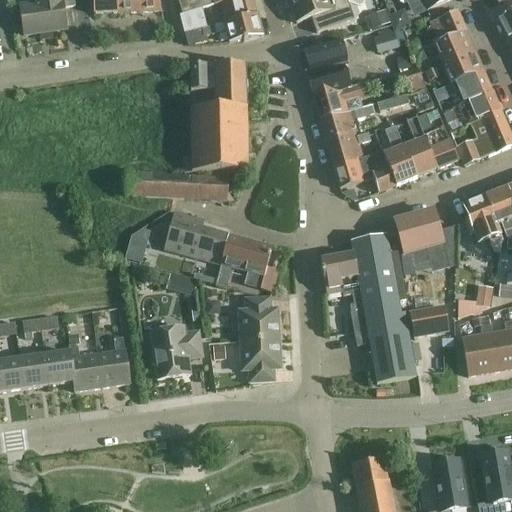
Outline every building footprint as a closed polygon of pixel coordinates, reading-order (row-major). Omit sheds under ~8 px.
[(33,0),(35,5),(20,8),(24,38),(66,32),(63,11),(75,9),(73,0),(33,0)] [(93,0),(94,16),(142,14),(161,13),(158,0),(93,0)] [(177,0),(183,17),(181,18),(182,18),(201,11),(202,11),(221,4),(233,0),(177,0)] [(221,7),(226,24),(256,16),(251,0),(233,0),(202,11),(214,8),(215,9),(221,7)] [(335,0),(329,2),(327,0),(291,0),(288,1),(296,26),(311,21),(317,36),(355,23),(346,0),(335,0)] [(420,0),(426,13),(452,2),(451,0),(420,0)] [(202,11),(201,11),(182,18),(181,18),(180,18),(185,35),(202,31),(206,30),(202,11)] [(429,24),(438,46),(466,34),(457,13),(431,24),(429,24)] [(511,13),(496,22),(511,52),(511,13)] [(262,39),(256,16),(226,24),(226,25),(214,28),(216,36),(226,34),(229,46),(243,43),(244,44),(262,39)] [(205,44),(202,31),(185,35),(188,48),(205,44)] [(434,47),(443,68),(475,54),(466,34),(438,46),(434,47)] [(305,52),(311,74),(346,64),(340,42),(305,52)] [(452,88),(483,74),(475,54),(443,68),(451,88),(452,88)] [(245,66),(190,67),(191,92),(214,92),(215,106),(211,106),(211,110),(246,110),(245,66)] [(423,74),(428,86),(445,79),(440,67),(423,74)] [(343,69),(308,79),(314,101),(349,91),(343,69)] [(406,90),(423,84),(418,71),(401,77),(406,90)] [(461,96),(465,106),(492,94),(483,74),(452,88),(456,98),(461,96)] [(365,86),(349,91),(314,101),(320,122),(349,114),(346,104),(369,98),(365,86)] [(470,128),(473,126),(501,114),(492,94),(465,106),(457,109),(465,130),(470,128)] [(398,100),(376,107),(379,115),(401,109),(398,100)] [(372,108),(349,114),(320,122),(326,144),(356,136),(352,122),(374,116),(372,108)] [(246,110),(211,110),(190,111),(191,159),(183,159),(184,175),(248,174),(246,110)] [(476,143),(456,150),(462,163),(464,169),(479,163),(488,159),(488,160),(511,149),(511,140),(501,114),(473,126),(470,128),(476,143)] [(416,121),(437,173),(458,165),(443,129),(432,134),(426,117),(416,121)] [(404,150),(416,181),(437,173),(416,121),(407,125),(415,145),(404,150)] [(387,166),(395,189),(416,181),(404,150),(402,145),(401,145),(394,130),(385,134),(393,153),(383,157),(386,164),(387,166)] [(368,136),(327,148),(334,170),(363,161),(359,147),(370,144),(368,136)] [(368,160),(381,156),(379,148),(366,152),(368,160)] [(363,161),(334,170),(340,192),(369,183),(365,170),(386,164),(383,157),(383,158),(382,156),(381,156),(368,160),(363,161)] [(371,173),(378,196),(395,189),(387,166),(371,173)] [(225,204),(225,203),(229,182),(127,175),(126,189),(117,188),(117,197),(225,204)] [(511,204),(507,191),(485,199),(496,227),(501,226),(507,243),(506,252),(511,252),(511,204)] [(500,255),(502,244),(503,244),(496,227),(485,199),(463,208),(469,222),(465,224),(470,237),(474,236),(478,245),(489,241),(494,254),(495,254),(500,255)] [(394,224),(394,225),(397,235),(404,258),(400,259),(403,279),(416,278),(412,256),(425,252),(427,259),(442,254),(447,271),(455,269),(455,229),(439,234),(433,214),(417,218),(394,224)] [(164,253),(220,268),(229,238),(202,231),(204,224),(174,216),(164,253)] [(229,238),(220,268),(215,287),(226,290),(231,270),(263,279),(260,292),(272,295),(278,273),(266,270),(272,250),(229,238)] [(356,315),(350,316),(357,350),(370,348),(377,388),(416,381),(405,317),(402,318),(387,238),(350,245),(353,257),(320,263),(322,273),(321,273),(322,277),(323,276),(327,299),(352,294),(356,315)] [(475,271),(476,249),(464,248),(463,270),(475,271)] [(511,300),(511,279),(497,278),(496,300),(511,300)] [(239,315),(240,344),(277,342),(277,336),(278,336),(277,313),(270,313),(270,301),(245,302),(246,314),(239,315)] [(445,308),(409,314),(411,327),(413,337),(448,332),(445,308)] [(41,334),(59,332),(57,320),(39,323),(41,334)] [(39,323),(22,325),(24,337),(41,334),(39,323)] [(486,338),(493,375),(511,372),(511,343),(510,334),(511,334),(511,324),(504,325),(506,335),(492,337),(486,338)] [(0,340),(9,339),(16,338),(14,327),(0,328),(0,340)] [(462,343),(468,380),(493,375),(486,338),(492,337),(490,328),(480,330),(482,339),(462,343)] [(183,331),(150,336),(157,383),(190,378),(187,362),(202,360),(198,335),(184,337),(183,331)] [(116,355),(97,358),(102,391),(130,387),(125,354),(123,341),(114,343),(116,355)] [(240,344),(242,374),(249,374),(249,386),(274,385),(273,373),(280,372),(279,349),(277,349),(277,342),(240,344)] [(70,355),(69,355),(74,385),(73,385),(75,395),(102,391),(97,358),(79,360),(78,348),(69,349),(70,355)] [(74,385),(69,355),(44,359),(49,389),(73,385),(74,385)] [(24,392),(49,389),(44,359),(19,362),(24,392)] [(0,395),(24,392),(19,362),(0,364),(0,395)] [(490,506),(478,508),(478,511),(500,511),(500,506),(511,503),(511,483),(507,455),(482,459),(490,506)] [(358,500),(390,494),(385,467),(390,466),(389,461),(352,468),(358,500)] [(439,511),(461,511),(466,511),(458,463),(432,467),(439,511)] [(393,511),(390,494),(358,500),(360,511),(393,511)]
